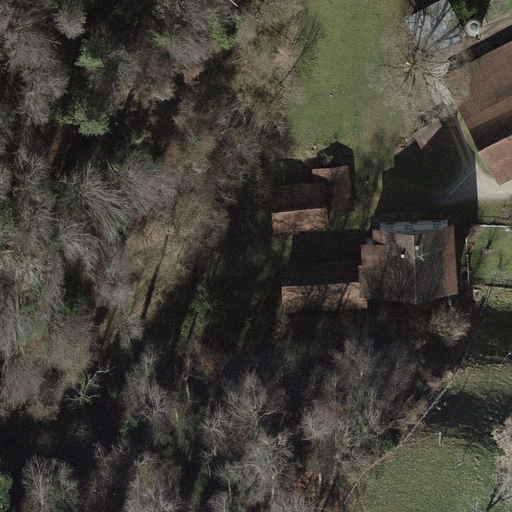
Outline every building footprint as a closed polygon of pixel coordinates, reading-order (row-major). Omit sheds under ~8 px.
[(450,0),(448,0),(408,22),(429,62),(472,40),(450,0)] [(511,46),(449,80),(506,187),(511,184),(511,46)] [(441,123),(415,136),(426,157),(452,144),(441,123)] [(271,190),(276,234),(332,229),(331,217),(353,214),(348,168),(313,172),(314,186),(271,190)] [(463,295),(461,222),(419,224),(419,216),(381,217),(382,242),(366,243),(367,262),(363,262),(364,298),(463,295)] [(363,262),(282,264),(283,310),(357,308),(357,298),(364,298),(363,262)]
